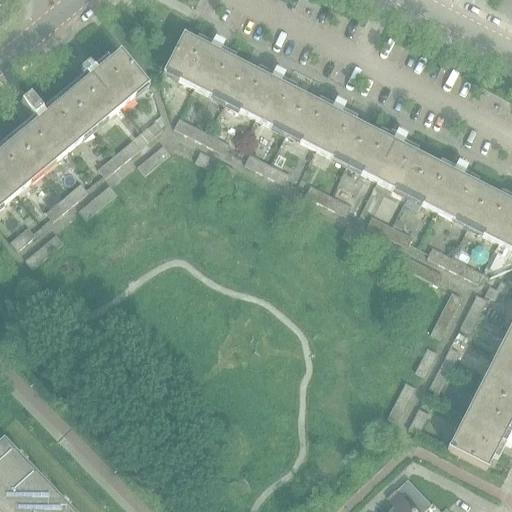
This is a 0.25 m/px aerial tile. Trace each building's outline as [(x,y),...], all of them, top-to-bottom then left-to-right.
[(214,39),(209,49),(182,35),(162,75),(223,106),(243,66),(218,53),(223,44),(214,39)] [(87,79),(65,97),(94,131),(133,98),(131,95),(143,85),(144,84),(118,53),(95,72),(88,64),(80,71),(87,79)] [(269,80),(243,66),(223,106),(284,137),(304,97),(278,84),(283,75),(274,70),(269,80)] [(13,141),(41,175),(94,131),(65,97),(43,116),(28,97),(19,104),(35,123),(13,141)] [(330,110),(304,97),(284,137),(345,168),(365,128),(339,115),(344,105),(335,101),(330,110)] [(182,135),(187,125),(178,121),(174,127),(173,131),(182,135)] [(154,138),(162,132),(154,123),(147,130),(154,138)] [(191,140),(196,130),(187,125),(182,135),(191,140)] [(396,132),(391,142),(365,128),(345,168),(406,199),(426,160),(401,147),(405,137),(396,132)] [(196,143),(202,133),(196,130),(191,140),(196,143)] [(202,146),(207,136),(202,133),(196,143),(202,146)] [(208,149),(213,139),(207,136),(202,146),(208,149)] [(214,152),(219,142),(213,139),(208,149),(214,152)] [(0,209),(41,175),(13,141),(0,151),(0,209)] [(139,151),(137,148),(132,142),(124,148),(132,157),(139,151)] [(225,153),(228,146),(219,142),(214,152),(223,157),(225,153)] [(132,157),(124,148),(119,152),(127,161),(132,157)] [(169,156),(162,148),(157,152),(164,161),(169,156)] [(127,161),(119,152),(114,157),(122,165),(127,161)] [(164,161),(157,152),(151,156),(159,165),(164,161)] [(200,167),(205,157),(199,154),(194,164),(200,167)] [(159,165),(151,156),(146,160),(154,169),(159,165)] [(252,171),(257,161),(248,156),(245,163),(243,167),(252,171)] [(122,165),(114,157),(109,161),(116,170),(122,165)] [(206,170),(211,160),(205,157),(200,167),(206,170)] [(154,169),(146,160),(141,165),(149,173),(154,169)] [(212,173),(217,163),(211,160),(206,170),(212,173)] [(426,160),(406,199),(467,231),(487,191),(461,177),(466,168),(457,163),(452,173),(426,160)] [(116,170),(109,161),(104,165),(111,174),(116,170)] [(258,174),(263,164),(257,161),(252,171),(258,174)] [(217,176),(223,166),(217,163),(212,173),(217,176)] [(264,177),(269,167),(263,164),(258,174),(264,177)] [(111,174),(104,165),(97,171),(102,177),(104,180),(111,174)] [(149,173),(141,165),(136,169),(143,178),(149,173)] [(223,179),(228,169),(223,166),(217,176),(223,179)] [(270,180),(275,170),(269,167),(264,177),(270,180)] [(229,182),(233,175),(234,172),(228,169),(223,179),(229,182)] [(275,183),(281,173),(275,170),(270,180),(275,183)] [(286,184),(289,177),(281,173),(275,183),(284,188),(286,184)] [(87,194),(84,191),(80,185),(72,192),(79,200),(87,194)] [(116,196),(111,190),(108,187),(103,192),(110,200),(116,196)] [(313,202),(318,192),(309,187),(306,194),(304,198),(313,202)] [(511,203),(487,191),(467,231),(511,253),(511,203)] [(79,200),(72,192),(67,196),(74,205),(79,200)] [(110,200),(103,192),(98,196),(105,205),(110,200)] [(318,205),(324,195),(318,192),(313,202),(318,205)] [(324,208),(330,198),(324,195),(318,205),(324,208)] [(74,205),(67,196),(62,200),(69,209),(74,205)] [(105,205),(98,196),(93,200),(100,209),(105,205)] [(285,210),(290,200),(284,197),(283,201),(279,207),(285,210)] [(330,211),(336,201),(330,198),(324,208),(330,211)] [(69,209),(62,200),(57,204),(64,213),(69,209)] [(100,209),(93,200),(88,204),(95,213),(100,209)] [(291,214),(295,207),(297,203),(290,200),(285,210),(291,214)] [(336,214),(341,204),(336,201),(330,211),(336,214)] [(64,213),(57,204),(52,208),(59,217),(64,213)] [(95,213),(88,204),(83,209),(90,217),(95,213)] [(347,215),(350,208),(341,204),(336,214),(345,219),(347,215)] [(59,217),(52,208),(44,215),(49,221),(52,223),(59,217)] [(90,217),(83,209),(78,213),(80,216),(85,222),(90,217)] [(374,233),(379,223),(371,219),(367,226),(365,229),(374,233)] [(380,236),(385,226),(379,223),(374,233),(380,236)] [(386,239),(391,229),(385,226),(380,236),(386,239)] [(34,238),(31,235),(27,229),(19,236),(26,244),(34,238)] [(347,242),(352,232),(346,229),(344,232),(341,239),(347,242)] [(392,242),(397,232),(391,229),(386,239),(392,242)] [(353,245),(356,238),(358,235),(352,232),(347,242),(353,245)] [(397,245),(403,235),(397,232),(392,242),(397,245)] [(408,246),(411,240),(403,235),(397,245),(406,250),(408,246)] [(26,244),(19,236),(14,240),(21,249),(26,244)] [(62,245),(55,237),(54,237),(49,241),(57,250),(62,245)] [(21,249),(14,240),(9,244),(16,253),(21,249)] [(57,250),(49,241),(44,245),(52,254),(57,250)] [(52,254),(44,245),(39,250),(46,258),(52,254)] [(46,258),(39,250),(34,254),(41,263),(46,258)] [(435,265),(440,254),(431,250),(428,257),(426,260),(435,265)] [(41,263),(34,254),(29,258),(36,267),(41,263)] [(441,268),(446,257),(440,254),(435,265),(441,268)] [(447,271),(452,260),(446,257),(441,268),(447,271)] [(36,267),(29,258),(24,263),(31,271),(36,267)] [(408,273),(413,263),(407,260),(405,263),(402,270),(408,273)] [(453,274),(458,263),(452,260),(447,271),(453,274)] [(414,276),(419,266),(413,263),(408,273),(414,276)] [(459,277),(464,266),(458,263),(453,274),(459,277)] [(419,279),(425,269),(419,266),(414,276),(419,279)] [(467,281),(473,271),(464,266),(459,277),(467,281)] [(425,282),(430,272),(425,269),(419,279),(425,282)] [(479,281),(482,276),(473,271),(467,281),(477,286),(479,281)] [(431,285),(436,275),(430,272),(425,282),(431,285)] [(437,288),(442,278),(436,275),(431,285),(437,288)] [(505,297),(509,288),(499,283),(495,291),(498,293),(505,297)] [(494,302),(498,293),(495,291),(488,288),(484,297),(494,302)] [(457,306),(460,300),(450,295),(447,301),(457,306)] [(482,308),(486,302),(482,300),(475,297),(472,303),(482,308)] [(454,312),(457,306),(447,301),(444,307),(454,312)] [(479,314),(482,308),(472,303),(469,309),(479,314)] [(451,318),(454,312),(444,307),(441,312),(451,318)] [(479,314),(469,309),(466,315),(476,320),(479,314)] [(448,324),(451,318),(441,312),(438,318),(448,324)] [(473,326),(476,320),(466,315),(463,321),(473,326)] [(445,329),(448,324),(438,318),(435,324),(445,329)] [(469,334),(473,326),(463,321),(459,329),(469,334)] [(442,335),(445,329),(435,324),(432,330),(442,335)] [(511,330),(508,329),(477,389),(511,407),(511,330)] [(439,341),(442,335),(432,330),(429,336),(439,341)] [(454,363),(459,355),(449,350),(449,349),(444,358),(454,363)] [(436,355),(433,354),(426,350),(423,356),(433,361),(436,355)] [(430,367),(433,361),(423,356),(420,362),(430,367)] [(451,369),(454,363),(444,358),(441,364),(451,369)] [(427,373),(430,367),(420,362),(417,368),(427,373)] [(448,375),(451,369),(441,364),(438,370),(448,375)] [(424,379),(427,373),(417,368),(414,374),(420,377),(424,379)] [(445,381),(448,375),(438,370),(435,376),(445,381)] [(442,387),(445,381),(435,376),(432,382),(442,387)] [(438,395),(442,387),(432,382),(428,390),(438,395)] [(414,390),(404,385),(401,391),(411,396),(414,390)] [(511,439),(504,435),(511,419),(511,407),(477,389),(446,451),(486,471),(499,444),(509,449),(511,443),(511,439)] [(411,396),(401,391),(398,397),(408,402),(411,396)] [(405,408),(408,402),(398,397),(395,403),(405,408)] [(402,414),(405,408),(395,403),(392,408),(402,414)] [(399,419),(402,414),(392,408),(389,414),(399,419)] [(423,424),(428,416),(418,411),(417,411),(413,419),(423,424)] [(396,426),(399,419),(389,414),(386,420),(396,426)] [(420,430),(423,424),(413,419),(410,425),(420,430)] [(417,436),(420,430),(410,425),(407,431),(417,436)] [(67,511),(1,443),(0,443),(0,511),(67,511)] [(397,492),(388,501),(398,511),(397,511),(426,511),(432,506),(410,483),(399,494),(397,492)]
